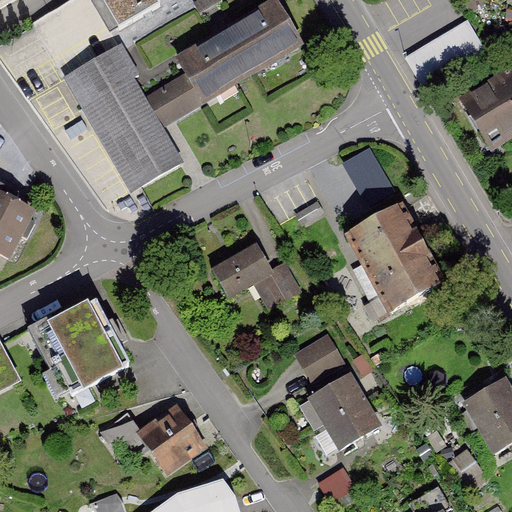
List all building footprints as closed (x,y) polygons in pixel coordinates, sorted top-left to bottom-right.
[(0,0),(0,11),(19,0),(0,0)] [(159,0),(95,0),(113,32),(163,5),(159,0)] [(181,80),(149,98),(166,129),(300,56),(273,6),(171,62),(181,80)] [(468,26),(407,62),(429,99),(490,63),(468,26)] [(149,98),(125,55),(69,85),(132,200),(188,169),(166,129),(149,98)] [(511,72),(457,108),(489,159),(511,144),(511,72)] [(343,170),(372,216),(400,199),(372,153),(343,170)] [(35,212),(0,197),(0,261),(12,267),(35,212)] [(400,212),(346,241),(386,316),(441,287),(400,212)] [(258,252),(219,275),(234,300),(259,286),(276,315),(310,295),(289,259),(269,270),(258,252)] [(97,308),(44,338),(80,400),(133,370),(97,308)] [(352,376),(331,337),(295,355),(316,395),(352,376)] [(0,400),(23,388),(0,345),(0,400)] [(352,379),(310,404),(339,452),(381,428),(352,379)] [(511,392),(506,382),(467,406),(498,459),(511,450),(511,392)] [(171,409),(136,439),(167,476),(203,446),(171,409)] [(323,482),(332,507),(359,497),(350,473),(323,482)] [(180,493),(154,511),(241,511),(237,495),(225,480),(180,493)] [(98,511),(128,511),(120,493),(95,505),(98,511)]
